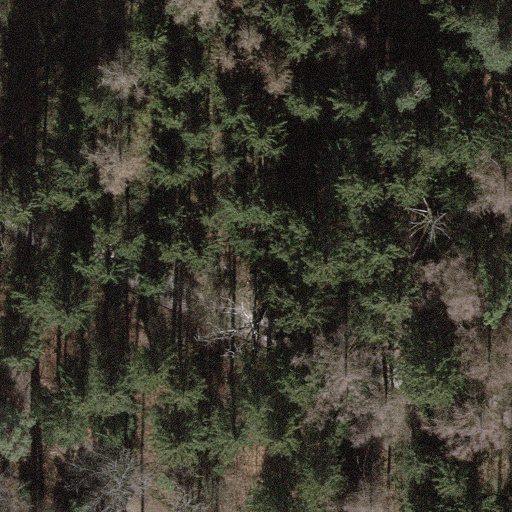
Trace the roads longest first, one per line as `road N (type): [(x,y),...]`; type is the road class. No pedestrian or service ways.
road 1 (track): [(0,182),(511,410)]
road 2 (track): [(154,511),(77,442),(0,347)]
